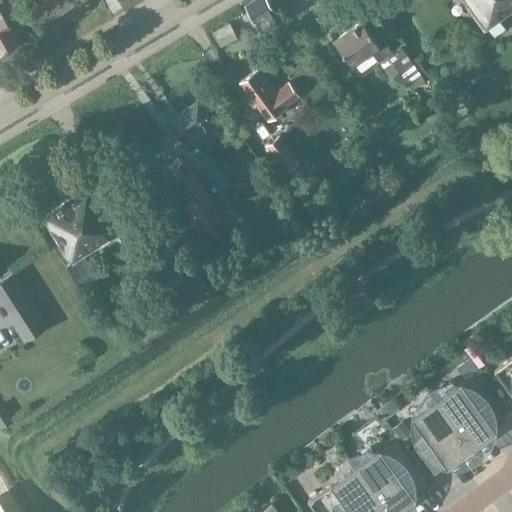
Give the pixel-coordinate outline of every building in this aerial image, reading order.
[(253,0),(244,6),(259,29),(262,33),(281,21),(267,0),(253,0)] [(511,0),(460,0),(483,32),(511,11),(511,0)] [(0,53),(18,42),(0,10),(0,53)] [(334,40),(340,49),(343,53),(341,54),(347,61),(348,60),(352,65),(372,51),(380,61),(394,52),(384,37),(378,41),(363,20),(334,40)] [(212,32),(219,42),(221,46),(236,37),(226,22),(212,32)] [(411,89),(423,80),(411,63),(410,64),(401,51),(391,58),(400,71),(399,72),(411,89)] [(289,83),(273,95),(256,70),(241,81),(269,120),(283,109),(284,110),(300,98),(289,83)] [(204,138),(220,127),(199,98),(168,121),(193,156),(203,149),(201,147),(207,142),(204,138)] [(299,161),(294,155),(279,135),(259,151),(266,161),(273,156),(284,171),(299,161)] [(201,233),(225,217),(194,171),(170,188),(201,233)] [(85,253),(109,238),(100,225),(108,220),(89,188),(42,216),(70,262),(66,265),(80,288),(99,276),(85,253)] [(45,327),(29,299),(13,275),(0,282),(0,300),(24,340),(45,327)] [(511,394),(511,356),(494,370),(511,394)] [(436,399),(471,448),(495,430),(460,381),(436,399)] [(447,465),(471,448),(436,399),(412,416),(425,435),(414,443),(425,459),(434,472),(446,463),(447,465)] [(355,466),(388,511),(394,511),(429,487),(396,441),(382,452),(379,448),(355,466)] [(316,511),(388,511),(355,466),(308,500),(316,511)] [(20,511),(8,494),(0,499),(0,511),(20,511)] [(278,511),(271,501),(255,511),(278,511)]
